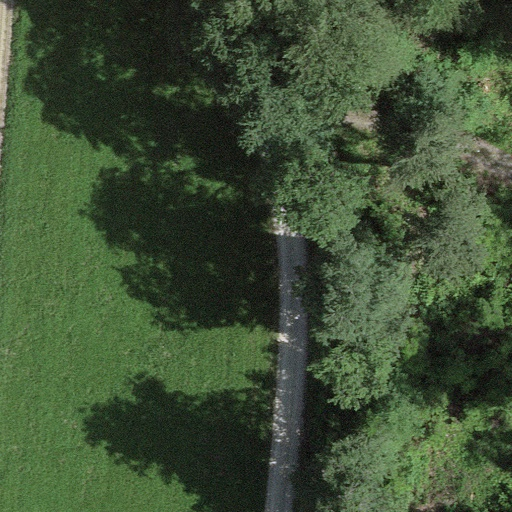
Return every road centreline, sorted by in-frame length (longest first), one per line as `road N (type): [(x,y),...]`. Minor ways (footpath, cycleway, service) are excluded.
road 1 (track): [(303,511),(304,315),(249,91),(190,0)]
road 2 (track): [(511,170),(471,182),(249,91)]
